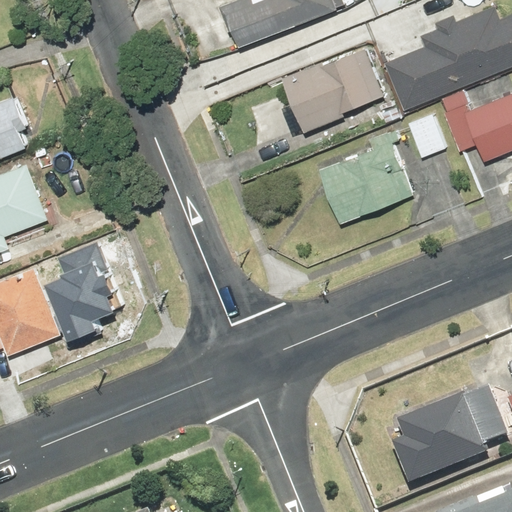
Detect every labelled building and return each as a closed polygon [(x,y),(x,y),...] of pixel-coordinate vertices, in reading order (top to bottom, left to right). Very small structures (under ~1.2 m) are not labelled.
[(222,21),(213,0),(176,0),(173,2),(186,35),(222,21)] [(238,0),(219,8),(236,50),(345,6),(342,0),(238,0)] [(402,113),(511,68),(511,16),(498,22),(492,7),(454,22),(452,17),(425,28),(428,35),(419,38),(424,50),(383,66),(402,113)] [(383,96),(364,51),(329,66),(327,61),(280,82),(290,106),(280,110),(290,134),(300,130),(302,135),(340,119),(339,115),(383,96)] [(448,112),(442,115),(460,154),(474,148),(482,165),(511,152),(511,94),(473,112),(464,91),(442,100),(448,112)] [(25,129),(14,100),(0,104),(0,160),(23,151),(16,133),(25,129)] [(448,149),(434,113),(406,124),(420,159),(448,149)] [(337,229),(413,198),(391,143),(401,139),(397,130),(367,142),(370,150),(314,173),(337,229)] [(47,223),(25,166),(0,175),(0,254),(8,251),(4,240),(47,223)] [(0,342),(7,358),(58,336),(30,271),(0,284),(0,342)] [(484,456),(482,450),(509,439),(490,393),(464,404),(462,398),(398,423),(404,440),(390,446),(406,487),(484,456)] [(511,511),(511,488),(448,511),(511,511)]
